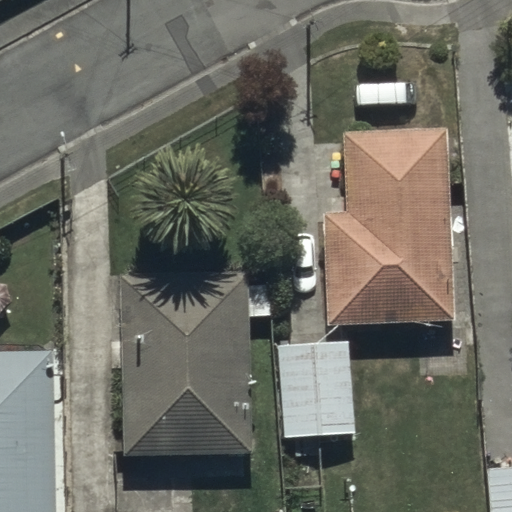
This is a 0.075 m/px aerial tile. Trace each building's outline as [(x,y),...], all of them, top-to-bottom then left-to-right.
[(451,126),(343,128),(345,212),(321,212),(324,328),(455,326),(451,126)] [(252,272),(122,271),(120,455),(250,456),(252,272)] [(353,340),(281,341),(281,435),(353,435),(353,340)] [(0,511),(55,511),(50,355),(50,347),(0,348),(0,511)] [(511,511),(511,462),(487,463),(487,511),(511,511)]
